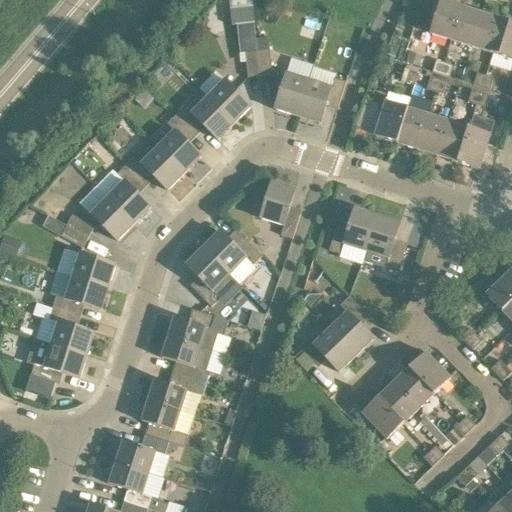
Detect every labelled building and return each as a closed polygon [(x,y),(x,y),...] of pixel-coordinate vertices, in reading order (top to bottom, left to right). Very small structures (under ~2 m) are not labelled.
[(429,36),(450,42),(461,9),(440,3),(429,36)] [(450,42),(471,49),(482,16),(461,9),(450,42)] [(236,27),(253,26),(252,13),(231,15),(232,28),(236,27)] [(471,49),(492,56),(503,22),(482,16),(471,49)] [(511,25),(503,22),(492,56),(511,61),(511,25)] [(236,27),(239,56),(244,55),(247,80),(259,79),(255,41),(253,26),(236,27)] [(267,39),(255,41),(259,79),(271,78),(267,39)] [(422,58),(409,54),(405,64),(419,68),(422,58)] [(440,77),(443,65),(435,62),(432,74),(440,77)] [(443,65),(440,77),(448,80),(452,67),(443,65)] [(414,87),(418,75),(409,73),(405,85),(414,87)] [(481,90),(485,78),(477,75),(473,87),(481,90)] [(308,83),(286,76),(274,112),(297,119),(308,83)] [(485,78),(481,90),(489,93),(493,80),(485,78)] [(434,94),(438,82),(430,79),(426,91),(434,94)] [(326,105),(337,108),(345,85),(333,81),(330,90),(308,83),(297,119),(320,126),(326,105)] [(207,99),(234,126),(251,109),(224,82),(207,99)] [(438,82),(434,94),(442,96),(446,84),(438,82)] [(155,101),(144,91),(134,101),(146,111),(155,101)] [(476,107),(480,95),(471,92),(467,104),(476,107)] [(406,111),(409,101),(388,94),(385,104),(374,139),(395,145),(406,111)] [(480,95),(476,107),(484,109),(487,97),(480,95)] [(193,136),(201,127),(217,143),(234,126),(207,99),(191,115),(184,109),(174,99),(165,108),(175,118),(193,136)] [(416,152),(427,117),(406,111),(395,145),(416,152)] [(437,158),(448,124),(427,117),(416,152),(437,158)] [(479,171),(490,137),(494,123),(473,117),(469,130),(458,165),(479,171)] [(200,159),(185,144),(193,136),(175,118),(166,126),(173,133),(157,149),(184,176),(200,159)] [(458,165),(469,130),(448,124),(437,158),(458,165)] [(368,132),(356,128),(353,139),(366,142),(368,132)] [(167,193),(184,176),(157,149),(141,166),(134,159),(125,167),(143,185),(151,177),(167,193)] [(150,210),(134,194),(143,185),(125,167),(116,176),(123,183),(107,199),(134,226),(150,210)] [(260,221),(282,228),(279,237),(291,241),(298,217),(287,213),(294,192),(271,185),(260,221)] [(107,199),(89,216),(117,243),(134,226),(107,199)] [(366,254),(376,218),(354,211),(347,232),(336,228),(328,252),(340,256),(343,247),(366,254)] [(65,228),(87,240),(93,229),(71,217),(65,228)] [(376,218),(366,254),(387,260),(384,270),(397,274),(404,250),(393,246),(399,225),(376,218)] [(43,229),(59,239),(65,228),(49,219),(43,229)] [(87,240),(65,228),(59,239),(81,251),(87,240)] [(219,234),(202,250),(229,276),(245,260),(252,267),(261,258),(243,241),(235,249),(219,234)] [(21,243),(4,237),(0,247),(0,254),(15,260),(21,243)] [(212,293),(229,276),(202,250),(185,267),(201,283),(193,292),(210,309),(219,300),(212,293)] [(115,268),(79,256),(71,278),(108,290),(115,268)] [(511,271),(485,297),(501,313),(511,301),(511,271)] [(75,317),(79,306),(100,313),(108,290),(71,278),(56,274),(49,296),(55,297),(51,309),(75,317)] [(330,330),(356,358),(373,342),(357,326),(366,317),(348,299),(340,307),(346,314),(330,330)] [(511,301),(501,313),(511,324),(511,301)] [(93,335),(72,329),(75,317),(51,309),(48,321),(57,324),(57,325),(46,321),(39,343),(50,346),(86,358),(93,335)] [(174,318),(167,339),(212,353),(217,336),(223,338),(228,323),(191,312),(188,323),(174,318)] [(338,375),(356,358),(330,330),(313,346),(306,339),(297,348),(314,366),(323,358),(338,375)] [(470,331),(460,339),(466,346),(475,337),(470,331)] [(481,343),(475,337),(466,346),(472,352),(481,343)] [(161,360),(175,364),(171,375),(206,386),(209,374),(206,373),(212,353),(167,339),(161,360)] [(86,358),(50,346),(43,368),(34,366),(30,378),(54,386),(58,374),(79,381),(86,358)] [(409,370),(434,396),(450,381),(425,354),(409,370)] [(490,371),(496,377),(505,368),(499,362),(490,371)] [(511,374),(505,368),(496,377),(502,383),(511,374)] [(393,385),(418,411),(434,396),(409,370),(393,385)] [(186,393),(190,395),(202,398),(206,386),(171,375),(168,387),(154,382),(147,403),(180,413),(186,393)] [(418,411),(393,385),(377,400),(402,427),(418,411)] [(386,442),(402,427),(377,400),(361,416),(386,442)] [(141,423),(148,425),(144,437),(168,445),(183,449),(187,437),(173,433),(180,413),(147,403),(141,423)] [(236,413),(229,411),(224,426),(231,428),(236,413)] [(466,418),(460,424),(469,433),(475,427),(466,418)] [(447,442),(425,419),(416,427),(420,431),(423,429),(446,453),(452,448),(447,442)] [(463,439),(469,433),(460,424),(454,430),(463,439)] [(144,437),(140,449),(122,443),(115,465),(149,475),(155,454),(164,457),(168,445),(144,437)] [(500,437),(493,443),(503,453),(509,447),(500,437)] [(496,459),(503,453),(493,443),(487,449),(496,459)] [(435,448),(429,454),(438,463),(444,457),(435,448)] [(486,468),(496,459),(487,449),(477,458),(486,468)] [(432,469),(438,463),(429,454),(423,460),(432,469)] [(108,486),(127,492),(123,504),(147,511),(150,511),(165,511),(167,506),(163,505),(161,502),(151,499),(142,496),(149,475),(115,465),(108,486)] [(468,467),(462,473),(471,483),(477,477),(468,467)] [(465,489),(471,483),(462,473),(456,479),(465,489)] [(511,511),(511,493),(511,494),(496,509),(499,511),(511,511)]
